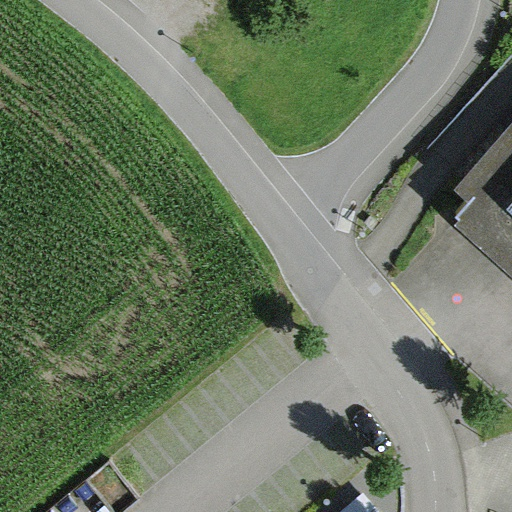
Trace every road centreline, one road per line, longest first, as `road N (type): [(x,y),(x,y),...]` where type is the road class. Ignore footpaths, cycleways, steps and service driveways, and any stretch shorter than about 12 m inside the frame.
road 1 (residential): [(429,511),(432,471),(414,391),(288,218)]
road 2 (residential): [(288,218),(157,65),(69,0)]
road 3 (unclassified): [(288,218),(431,72),(453,0)]
